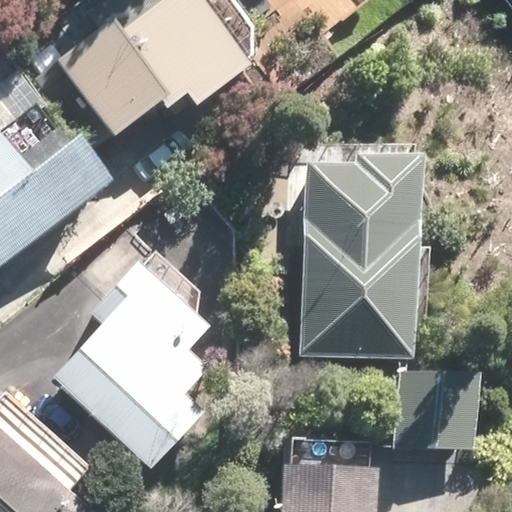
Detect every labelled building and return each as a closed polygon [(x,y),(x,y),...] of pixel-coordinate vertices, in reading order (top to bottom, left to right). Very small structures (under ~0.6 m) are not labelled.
[(157,0),(103,37),(90,18),(48,47),(113,141),(240,54),(202,0),(157,0)] [(83,140),(34,177),(1,133),(0,133),(0,273),(68,222),(117,185),(83,140)] [(423,167),(303,160),(292,357),(411,364),(423,167)] [(210,341),(154,285),(53,386),(148,481),(208,421),(188,401),(212,377),(193,359),(210,341)] [(482,380),(390,375),(385,447),(477,453),(482,380)] [(93,511),(0,431),(0,511),(93,511)] [(389,511),(391,486),(381,486),(385,449),(299,439),(294,482),(280,482),(278,511),(389,511)]
